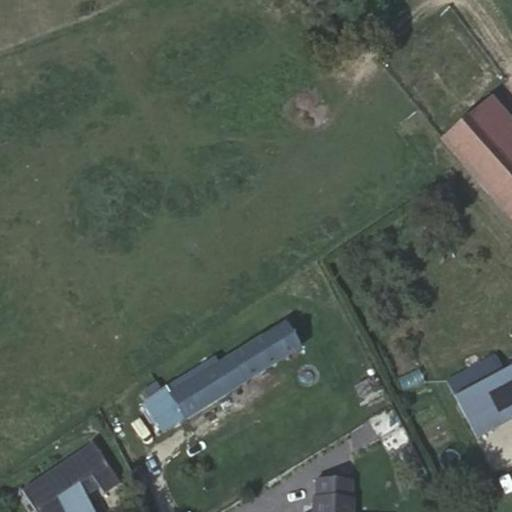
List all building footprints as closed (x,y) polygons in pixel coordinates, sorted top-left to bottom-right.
[(511,152),(477,112),(441,141),(511,225),(511,152)] [(284,326),(171,398),(186,420),(298,348),(284,326)] [(511,368),(456,398),(477,439),(511,419),(511,368)] [(93,443),(22,492),(35,511),(94,511),(80,484),(91,477),(104,495),(121,484),(93,443)] [(315,502),(353,504),(354,486),(316,484),(315,502)] [(352,511),(353,504),(315,502),(314,511),(352,511)]
